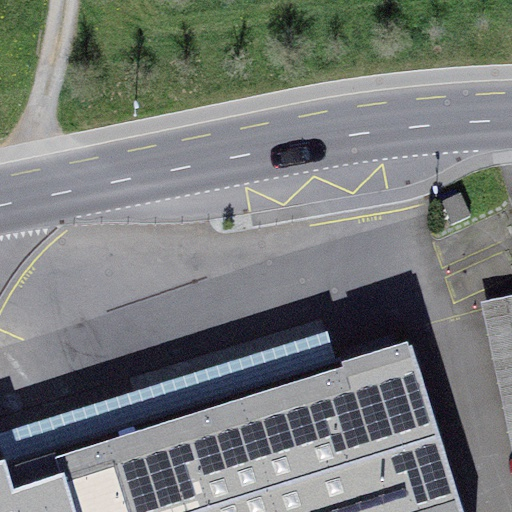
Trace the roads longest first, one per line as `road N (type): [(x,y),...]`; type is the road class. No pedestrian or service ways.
road 1 (secondary): [(0,205),(376,130),(511,120)]
road 2 (track): [(68,0),(32,149),(41,197)]
